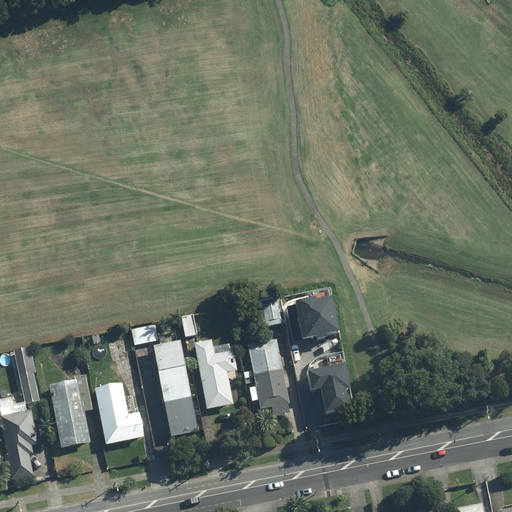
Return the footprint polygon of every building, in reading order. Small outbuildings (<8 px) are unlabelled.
[(283,301),(261,303),(264,327),(286,324),(283,301)] [(193,314),(183,316),(188,339),(198,336),(193,314)] [(336,323),(322,327),(328,346),(341,342),(336,323)] [(157,326),(133,330),(135,346),(160,342),(157,326)] [(183,341),(156,347),(174,437),(201,432),(183,341)] [(216,355),(214,341),(195,345),(209,412),(236,406),(229,373),(239,371),(235,352),(216,355)] [(250,347),(255,371),(246,373),(248,385),(258,383),(259,388),(251,390),(254,404),(262,402),(263,410),(274,408),(276,419),(294,415),(278,341),(250,347)] [(302,367),(308,396),(336,391),(335,386),(342,384),(340,374),(333,376),(328,352),(319,353),(316,342),(297,346),(300,358),(296,359),(298,368),(302,367)] [(35,351),(23,353),(25,363),(37,361),(35,351)] [(36,374),(20,378),(28,407),(43,403),(36,374)] [(81,380),(53,385),(63,449),(91,444),(81,380)] [(130,416),(123,384),(97,389),(108,445),(147,437),(143,413),(130,416)] [(31,410),(0,416),(0,418),(14,478),(33,474),(29,454),(40,452),(31,410)]
